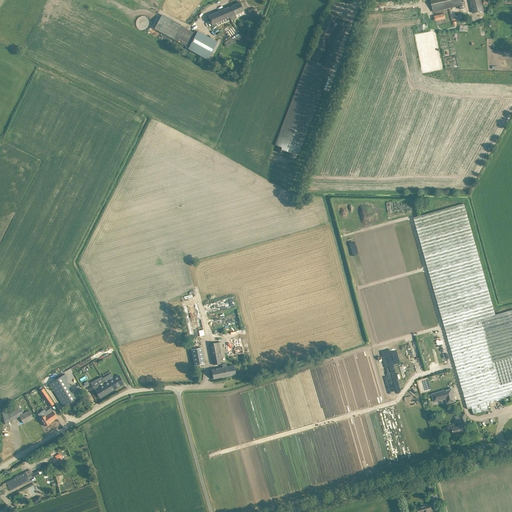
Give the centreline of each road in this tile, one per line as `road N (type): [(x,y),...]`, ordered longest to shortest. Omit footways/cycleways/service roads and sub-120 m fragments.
road 1 (unclassified): [(290,511),(511,448)]
road 2 (unclassified): [(0,467),(119,395),(176,387)]
road 3 (unclassified): [(211,511),(176,387)]
